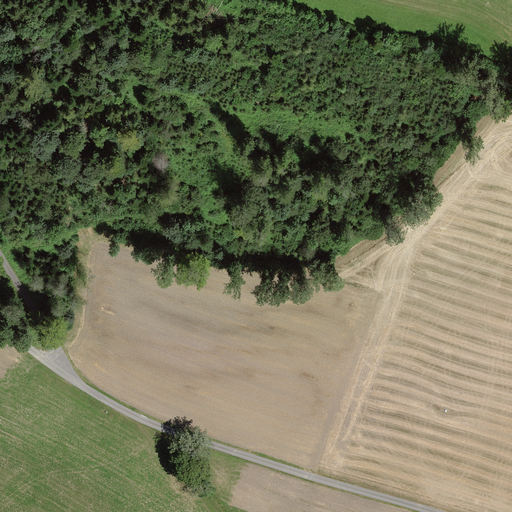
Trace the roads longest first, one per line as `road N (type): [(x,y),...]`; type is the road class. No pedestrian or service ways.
road 1 (unclassified): [(0,324),(70,379),(160,428),(432,511)]
road 2 (track): [(0,256),(107,221),(186,212),(211,191),(230,148)]
road 3 (track): [(0,258),(70,379)]
